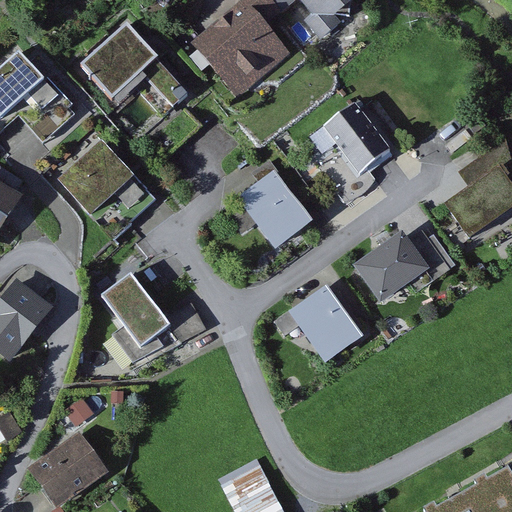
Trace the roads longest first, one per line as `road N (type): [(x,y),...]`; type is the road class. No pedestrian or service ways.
road 1 (residential): [(230,313),(283,455),(312,483),(371,481),(511,411)]
road 2 (residential): [(4,511),(51,388),(72,294),(51,264),(31,256),(0,272)]
road 3 (residential): [(427,182),(230,313)]
road 4 (residential): [(226,193),(176,232),(230,313)]
